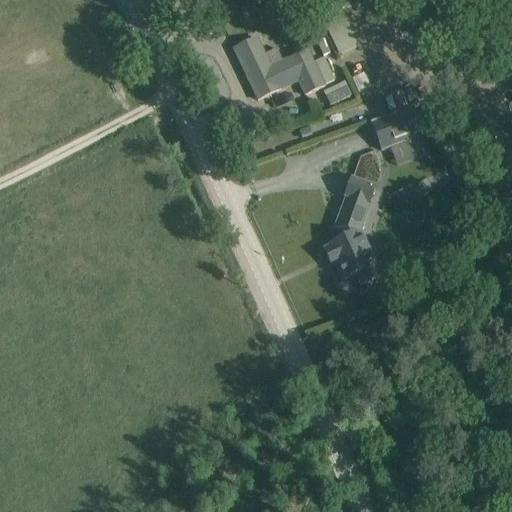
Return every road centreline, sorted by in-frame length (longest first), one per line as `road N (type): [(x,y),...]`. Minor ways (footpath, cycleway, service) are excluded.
road 1 (unclassified): [(359,511),(128,0)]
road 2 (track): [(0,181),(178,97)]
